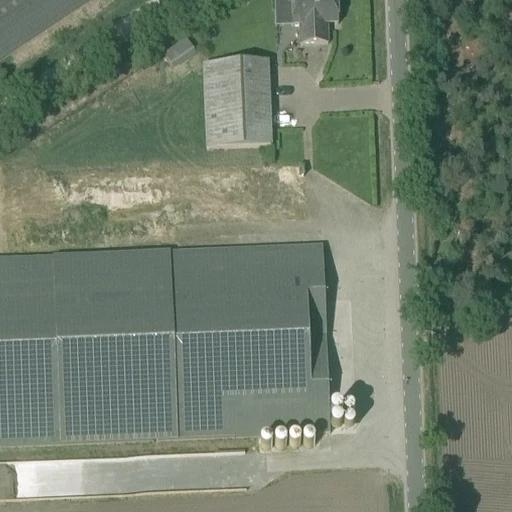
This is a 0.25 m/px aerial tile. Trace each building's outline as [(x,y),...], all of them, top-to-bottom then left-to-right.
[(3,0),(0,2),(0,64),(96,0),(3,0)] [(299,28),(300,47),(328,46),(327,27),(338,27),(336,0),(291,0),(292,28),(299,28)] [(202,68),(206,152),(270,149),(266,65),(202,68)] [(302,168),(139,175),(6,180),(8,232),(148,226),(149,251),(165,251),(164,226),(304,220),(302,168)] [(0,449),(329,436),(321,249),(0,262),(0,449)]
